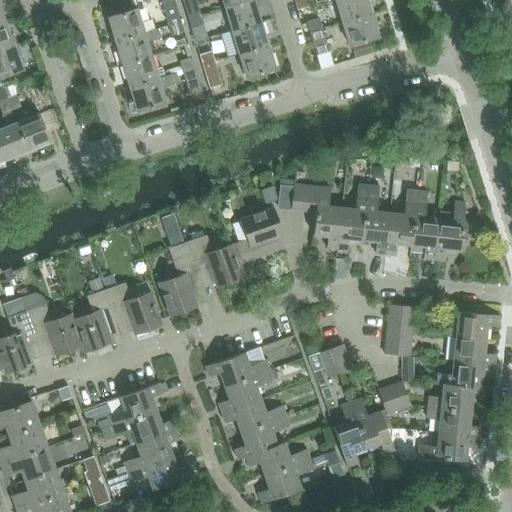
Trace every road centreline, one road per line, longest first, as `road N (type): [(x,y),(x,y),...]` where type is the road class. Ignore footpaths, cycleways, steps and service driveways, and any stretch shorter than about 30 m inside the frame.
road 1 (residential): [(0,397),(350,287),(511,304)]
road 2 (residential): [(511,227),(453,34)]
road 3 (residential): [(318,511),(428,476),(511,481)]
road 4 (residential): [(123,145),(300,82)]
road 5 (residential): [(300,82),(453,34)]
road 6 (residential): [(123,145),(79,0)]
road 7 (residential): [(38,17),(82,160)]
